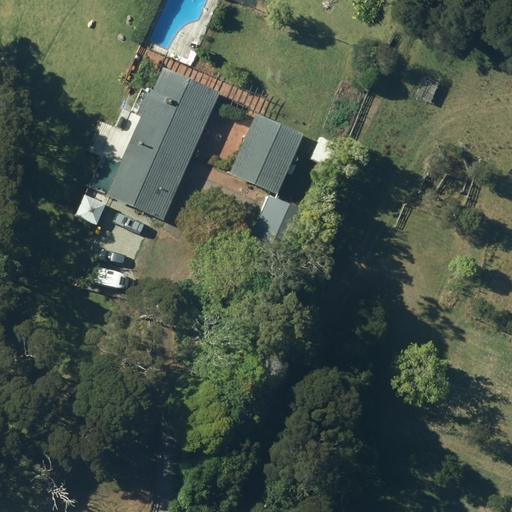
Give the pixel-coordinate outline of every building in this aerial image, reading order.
[(101,198),(160,222),(214,97),(156,72),(146,93),(142,92),(130,117),(135,120),(101,198)] [(415,97),(429,102),(437,82),(423,76),(415,97)] [(226,177),(271,196),(297,136),(252,116),(226,177)] [(317,162),(327,167),(331,156),(322,152),(317,162)] [(241,254),(286,273),(308,217),(265,199),(241,254)] [(117,274),(90,263),(81,284),(108,295),(117,274)]
